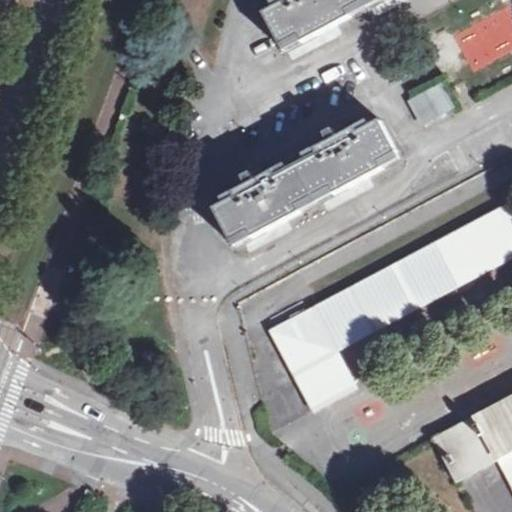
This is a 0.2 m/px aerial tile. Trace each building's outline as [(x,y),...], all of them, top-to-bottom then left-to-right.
[(278,7),(269,12),(289,52),(386,0),(277,0),(276,1),(278,7)] [(425,130),(453,116),(449,108),(439,88),(411,103),(425,130)] [(227,204),(217,209),(237,249),(401,161),(380,122),(370,127),(368,122),(346,133),(342,125),(325,134),(329,143),(304,156),(307,161),(290,170),(287,165),(266,176),(261,168),(244,177),(248,185),(224,198),(227,204)] [(511,203),(273,328),(316,408),(355,388),(334,349),(511,255),(511,203)] [(511,450),(511,398),(436,439),(442,456),(458,479),(499,458),(511,450)] [(511,450),(499,458),(511,482),(511,450)]
